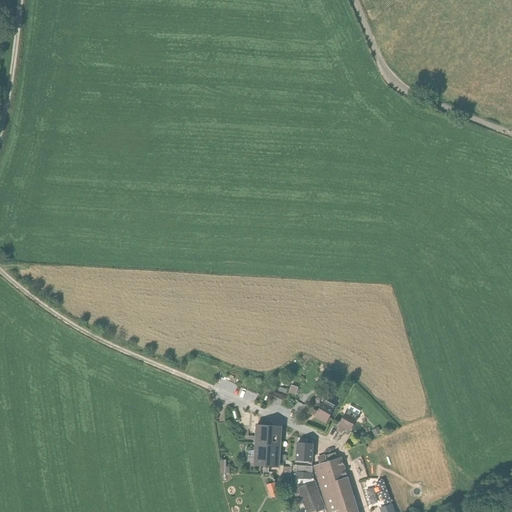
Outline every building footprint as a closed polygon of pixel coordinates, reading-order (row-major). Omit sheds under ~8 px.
[(298,387),(291,385),(288,393),(295,395),(298,387)] [(314,417),(326,424),(336,406),(324,399),(315,416),(314,417)] [(350,432),(358,417),(347,411),(339,426),(350,432)] [(280,454),(281,437),(282,427),(258,425),(255,466),(279,467),(280,460),(286,460),(286,454),(280,454)] [(381,433),(378,427),(371,431),(375,437),(381,433)] [(298,438),(297,461),(312,462),(312,459),(313,454),(313,445),(307,444),(308,438),(298,438)] [(357,511),(341,458),(338,459),(336,452),(318,458),(320,464),(314,466),(328,511),(357,511)] [(296,472),(312,473),(312,465),(296,464),(296,472)] [(311,479),(312,473),(296,472),(296,478),(296,483),(305,511),(317,511),(326,509),(315,480),(314,481),(313,479),(311,479)] [(275,481),(266,484),(269,492),(277,489),(275,481)]
